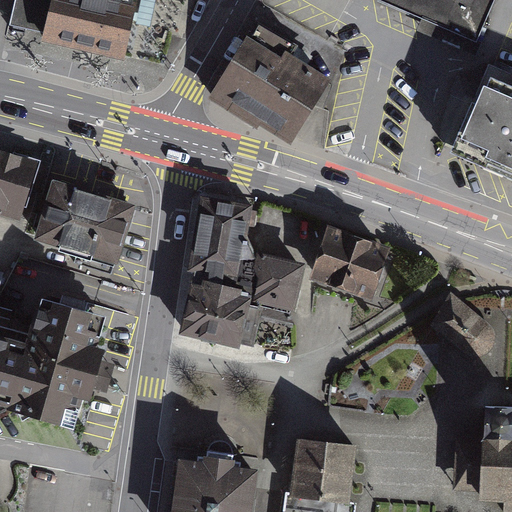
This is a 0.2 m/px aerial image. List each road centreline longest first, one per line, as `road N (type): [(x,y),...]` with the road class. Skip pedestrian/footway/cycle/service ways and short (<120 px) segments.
road 1 (residential): [(177,143),(133,511)]
road 2 (primary): [(511,252),(177,143)]
road 3 (primary): [(177,143),(0,97)]
road 4 (residential): [(238,0),(173,114),(177,143)]
